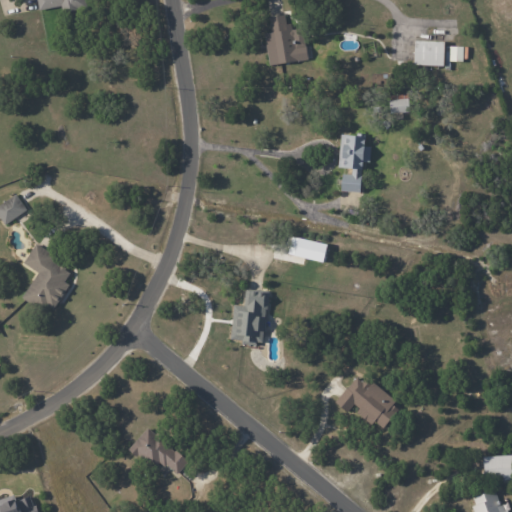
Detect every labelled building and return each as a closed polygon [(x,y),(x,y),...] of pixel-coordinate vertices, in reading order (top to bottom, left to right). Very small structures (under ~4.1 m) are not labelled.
[(36,0),(38,10),(60,5),(62,13),(86,8),(84,0),(36,0)] [(268,17),(270,32),(264,33),(268,64),(307,59),(303,27),(287,29),(286,14),(268,17)] [(412,65),(443,65),(443,41),(413,40),(412,65)] [(462,46),(444,46),(444,62),(462,62),(462,46)] [(408,112),(407,94),(388,94),(389,112),(408,112)] [(360,192),(361,161),(368,162),(369,146),(364,146),(364,135),(338,134),(336,170),(340,170),(339,191),(360,192)] [(0,203),(0,218),(3,224),(26,210),(16,194),(0,203)] [(22,263),(37,271),(23,297),(51,312),(68,283),(65,281),(70,271),(52,261),(55,255),(34,243),(22,263)] [(263,341),(263,313),(257,313),(258,322),(251,322),(251,332),(249,332),(250,341),(263,341)] [(358,372),(333,403),(346,413),(351,407),(372,424),(374,421),(383,428),(400,407),(358,372)] [(128,447),(152,468),(159,460),(176,474),(187,462),(147,426),(128,447)] [(511,478),(511,466),(511,455),(482,456),(483,480),(511,478)] [(507,511),(505,502),(499,504),(494,489),(468,497),(472,511),(507,511)] [(35,511),(31,496),(15,500),(13,495),(0,498),(0,511),(35,511)]
